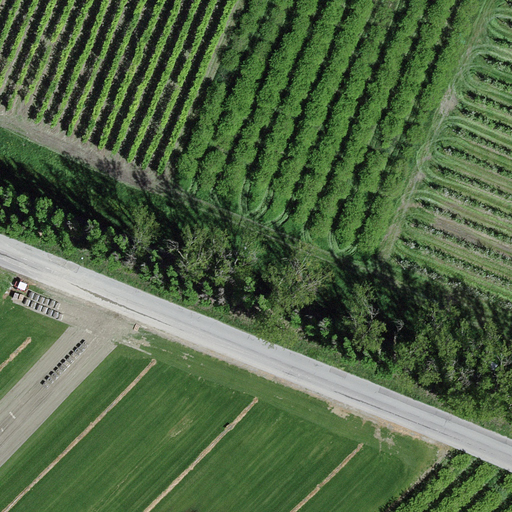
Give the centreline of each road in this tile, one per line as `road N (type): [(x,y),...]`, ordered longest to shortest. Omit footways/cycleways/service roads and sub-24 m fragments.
road 1 (track): [(0,115),(511,331)]
road 2 (unclassified): [(511,456),(0,249)]
